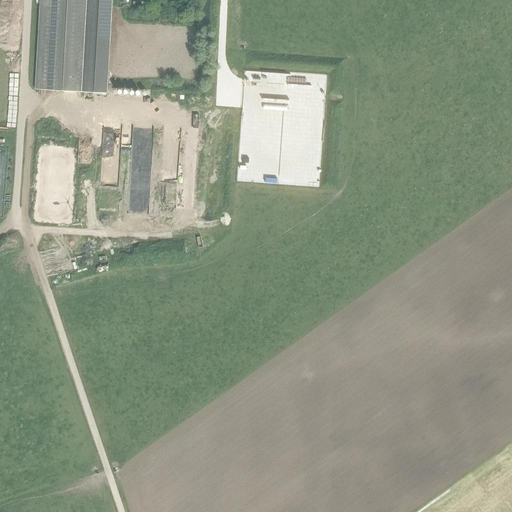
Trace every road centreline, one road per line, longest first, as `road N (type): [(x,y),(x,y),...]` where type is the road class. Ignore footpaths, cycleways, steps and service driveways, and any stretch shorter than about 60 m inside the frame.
road 1 (track): [(120,511),(33,245),(27,229),(11,221)]
road 2 (track): [(197,233),(27,229)]
